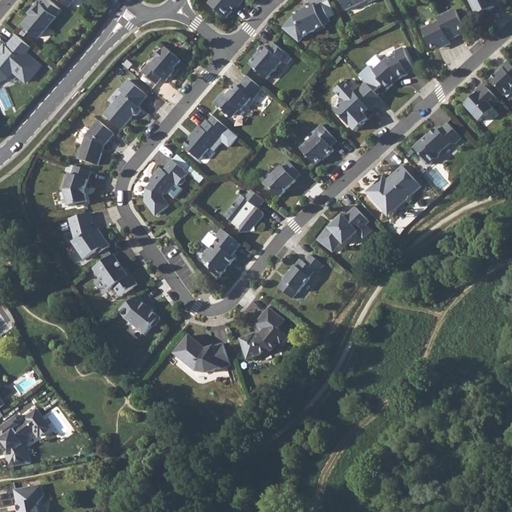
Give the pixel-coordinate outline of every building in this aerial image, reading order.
[(61,9),(51,0),(45,0),(43,3),(39,0),(38,1),(37,2),(36,3),(36,4),(35,5),(35,6),(35,14),(31,14),(24,23),(40,37),(57,16),(56,15),(61,9)] [(244,1),(242,0),(211,0),(208,3),(226,18),(232,11),(231,9),(234,5),(238,8),(244,1)] [(341,0),(347,11),(368,1),(369,3),(376,0),(341,0)] [(502,3),(500,0),(470,0),(478,15),(495,7),(495,6),(502,3)] [(315,5),(294,15),(285,29),(300,42),(305,36),(316,31),(318,32),(326,28),(324,25),(331,21),(322,3),(315,6),(315,5)] [(444,48),(451,44),(450,40),(457,37),(455,33),(465,28),(456,9),(439,18),(440,21),(423,29),(432,49),(442,44),(444,48)] [(32,46),(17,33),(8,45),(6,43),(0,49),(0,54),(1,55),(0,56),(0,80),(10,76),(15,71),(28,82),(43,65),(27,52),(32,46)] [(291,57),(274,42),(268,49),(265,46),(259,53),(260,54),(256,58),(251,65),(268,80),(283,62),(285,64),(291,57)] [(149,65),(143,72),(158,84),(163,78),(167,81),(173,74),(171,73),(175,69),(182,60),(167,48),(165,50),(164,49),(156,58),(157,59),(151,66),(149,65)] [(415,70),(404,48),(396,51),(398,54),(386,60),(374,71),(380,78),(380,81),(388,89),(393,84),(394,81),(398,77),(399,79),(409,75),(408,73),(415,70)] [(511,64),(509,61),(503,67),(504,68),(491,80),(505,96),(511,89),(511,64)] [(263,89),(248,76),(239,87),(237,85),(232,92),(227,97),(223,94),(217,101),(218,106),(230,116),(235,116),(240,109),(241,111),(252,99),(253,100),(263,89)] [(148,96),(129,80),(120,91),(123,93),(104,115),(122,130),(133,117),(131,116),(133,114),(134,116),(138,116),(141,111),(141,108),(139,106),(148,96)] [(383,100),(367,83),(361,88),(363,89),(357,94),(356,93),(346,82),(336,91),(343,99),(343,104),(336,110),(351,126),(351,125),(356,131),(366,122),(361,117),(364,114),(369,109),(371,111),(383,100)] [(501,101),(484,84),(476,91),(478,94),(466,105),(481,122),(495,109),(494,108),(501,101)] [(115,134),(99,120),(86,136),(78,159),(99,165),(103,153),(101,153),(103,148),(104,148),(105,146),(115,134)] [(225,135),(207,120),(202,127),(200,125),(193,133),(195,135),(191,139),(185,147),(200,160),(210,149),(212,149),(225,135)] [(463,138),(449,123),(440,131),(437,128),(428,137),(428,138),(424,142),(421,142),(415,147),(423,156),(422,160),(427,165),(431,165),(440,156),(440,154),(451,144),(456,144),(463,138)] [(332,147),(338,141),(323,124),(316,130),(318,133),(301,149),(316,165),(323,159),(327,156),(328,157),(335,150),(332,147)] [(154,209),(158,215),(168,207),(164,201),(166,200),(164,197),(164,196),(166,193),(169,193),(177,184),(179,186),(180,185),(183,185),(186,181),(186,178),(189,174),(173,160),(164,171),(161,168),(154,177),(156,178),(147,189),(146,202),(152,210),(154,209)] [(273,175),(265,185),(281,198),(288,189),(297,181),(295,179),(301,174),(289,161),(273,175)] [(91,171),(75,166),(73,174),(71,174),(65,190),(70,207),(76,205),(79,206),(86,204),(87,202),(88,201),(86,194),(86,187),(91,171)] [(423,187),(403,166),(388,180),(384,184),(381,180),(367,193),(385,213),(410,190),(414,195),(423,187)] [(265,200),(253,191),(246,199),(242,195),(226,216),(236,225),(241,224),(242,233),(257,231),(256,227),(265,216),(264,212),(259,208),(265,200)] [(368,220),(356,207),(345,217),(344,215),(335,223),(336,224),(331,229),(329,227),(318,240),(334,252),(342,242),(345,245),(359,232),(364,239),(372,232),(365,223),(368,220)] [(90,213),(70,219),(76,240),(73,241),(86,259),(99,250),(101,253),(111,246),(99,230),(93,232),(91,229),(92,228),(92,224),(93,224),(90,213)] [(242,244),(222,229),(216,237),(220,239),(212,249),(209,249),(204,255),(204,258),(203,259),(213,267),(214,272),(221,278),(227,270),(226,267),(229,264),(231,265),(236,259),(233,256),(242,244)] [(129,276),(114,254),(94,269),(99,276),(110,291),(115,287),(122,297),(138,285),(132,275),(129,276)] [(325,266),(312,255),(305,263),(302,260),(279,288),(294,299),(299,292),(300,293),(311,278),(311,277),(316,271),(318,274),(325,266)] [(144,302),(140,296),(120,310),(126,318),(146,335),(153,326),(156,326),(161,320),(160,317),(149,308),(150,306),(144,302)] [(286,320),(270,307),(256,325),(265,332),(261,338),(257,339),(256,335),(242,339),(249,359),(274,351),(279,344),(283,347),(290,338),(279,329),(286,320)] [(232,365),(224,344),(207,349),(190,336),(176,354),(198,372),(208,373),(232,365)] [(19,415),(0,428),(0,433),(3,437),(0,439),(0,441),(7,452),(9,450),(11,453),(10,454),(11,465),(29,462),(27,449),(21,441),(35,431),(38,436),(42,436),(50,430),(51,427),(38,409),(25,418),(27,420),(24,423),(19,415)] [(39,511),(39,505),(44,497),(42,485),(15,490),(19,507),(21,507),(22,511),(19,511),(39,511)]
